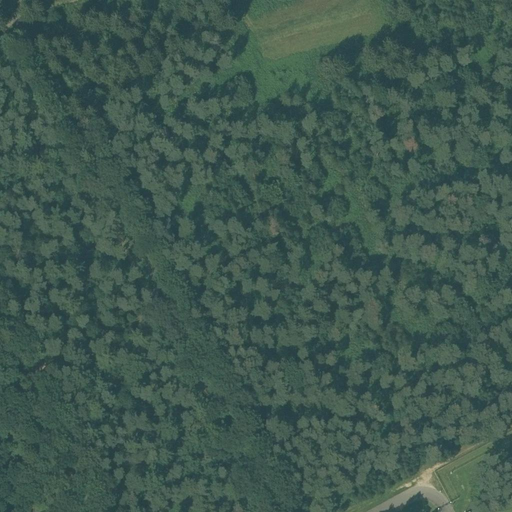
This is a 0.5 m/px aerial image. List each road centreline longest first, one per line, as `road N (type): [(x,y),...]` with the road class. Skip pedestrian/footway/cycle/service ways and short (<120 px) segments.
road 1 (unclassified): [(286,511),(8,0)]
road 2 (track): [(13,373),(98,511)]
